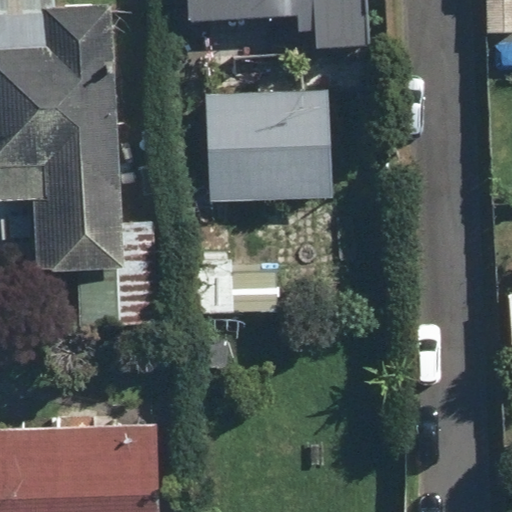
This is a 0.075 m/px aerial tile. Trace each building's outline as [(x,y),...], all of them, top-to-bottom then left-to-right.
[(48,0),(0,0),(0,166),(25,165),(30,273),(113,269),(100,5),(48,7),(48,0)] [(168,0),(169,24),(281,21),(282,34),(298,33),(298,50),(356,50),(356,0),(168,0)] [(511,0),(478,0),(479,88),(511,88),(511,0)] [(256,92),(195,92),(195,203),(326,203),(326,94),(301,94),(301,74),(256,74),(256,92)] [(336,288),(337,227),(237,225),(236,264),(189,263),(188,313),(264,315),(265,286),(336,288)] [(320,393),(370,393),(370,332),(320,332),(320,393)] [(145,511),(143,422),(0,427),(0,511),(145,511)]
